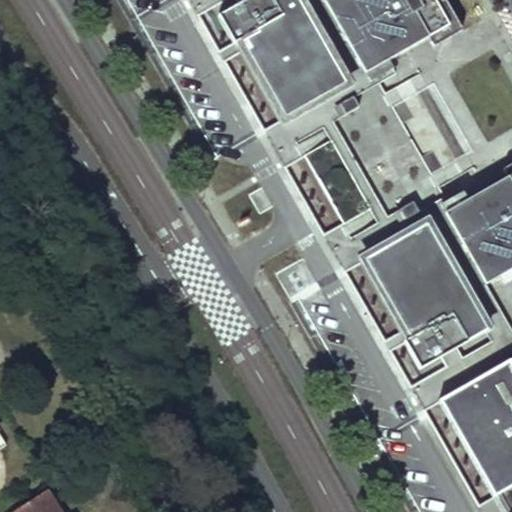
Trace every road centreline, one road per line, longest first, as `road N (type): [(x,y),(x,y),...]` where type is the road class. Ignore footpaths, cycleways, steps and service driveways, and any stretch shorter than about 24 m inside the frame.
road 1 (primary): [(367,511),(69,0)]
road 2 (primary): [(0,18),(292,511)]
